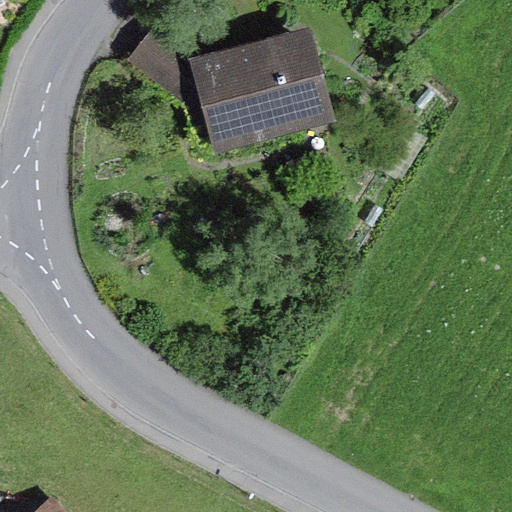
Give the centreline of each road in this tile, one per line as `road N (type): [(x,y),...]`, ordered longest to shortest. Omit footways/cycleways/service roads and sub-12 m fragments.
road 1 (residential): [(376,511),(136,377),(61,296),(40,212)]
road 2 (residential): [(40,212),(41,113),(56,63),(96,0)]
